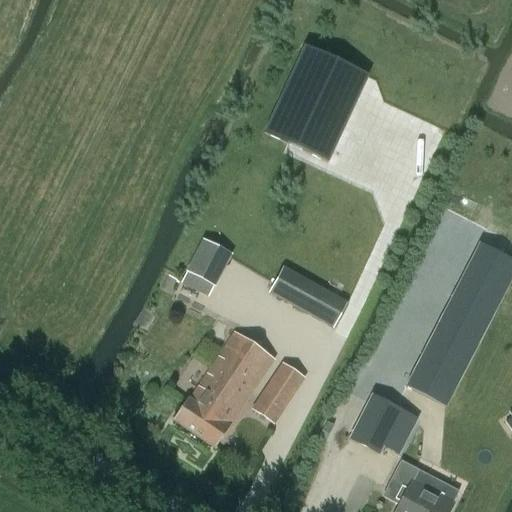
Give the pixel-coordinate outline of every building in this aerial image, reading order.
[(303,48),(263,134),(326,164),(367,77),(303,48)] [(201,244),(187,271),(217,286),(230,260),(230,259),(201,244)] [(332,329),(345,305),(282,269),(269,294),(332,329)] [(445,408),(491,319),(452,299),(405,388),(445,408)] [(234,335),(198,388),(189,400),(187,399),(172,421),(185,430),(186,432),(192,436),(194,436),(214,450),(272,364),(271,360),(234,335)] [(273,425),(303,380),(282,365),(252,410),(273,425)] [(371,397),(349,440),(378,455),(400,412),(371,397)] [(450,506),(457,493),(399,462),(386,487),(403,496),(394,511),(447,511),(451,506),(450,506)]
